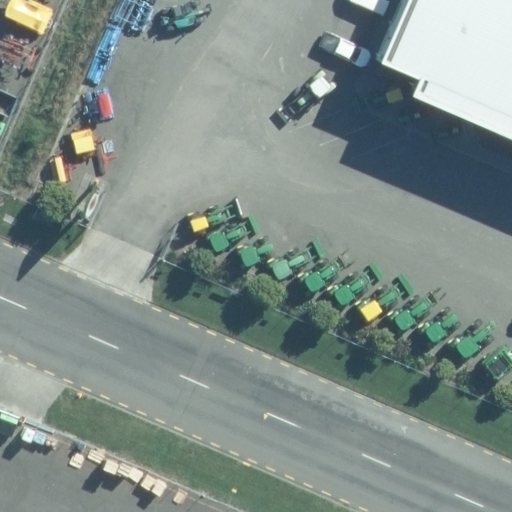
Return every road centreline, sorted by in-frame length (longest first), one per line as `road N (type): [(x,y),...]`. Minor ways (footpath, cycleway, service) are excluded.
road 1 (unclassified): [(0,297),(493,511)]
road 2 (unknown): [(178,109),(511,272)]
road 3 (unknown): [(0,431),(52,320),(178,109)]
road 4 (unknown): [(178,109),(237,0)]
